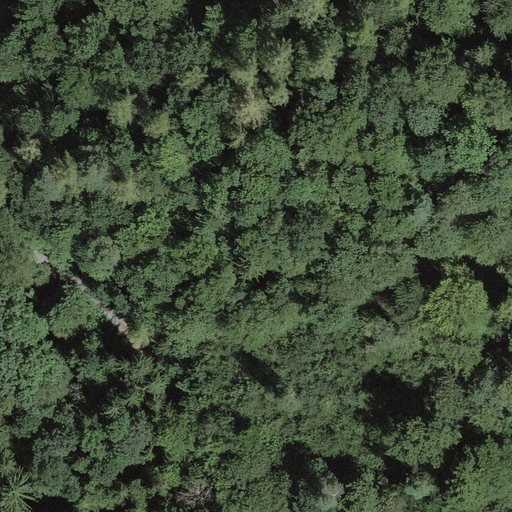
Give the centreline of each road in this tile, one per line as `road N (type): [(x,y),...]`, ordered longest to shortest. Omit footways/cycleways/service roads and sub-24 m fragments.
road 1 (track): [(361,0),(310,88),(299,125),(320,180),(350,205),(511,271)]
road 2 (track): [(239,511),(100,297),(0,231)]
